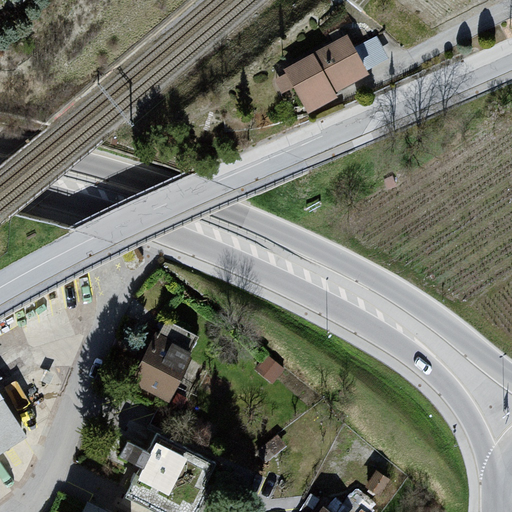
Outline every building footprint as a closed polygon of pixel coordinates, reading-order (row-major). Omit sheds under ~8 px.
[(368,60),(386,54),(379,33),(361,38),(368,60)] [(334,35),(272,69),(299,117),(358,75),(334,35)] [(158,331),(131,386),(164,402),(191,348),(158,331)] [(0,413),(0,447),(16,438),(0,413)] [(151,442),(129,432),(120,450),(142,460),(139,468),(170,482),(187,445),(156,431),(151,442)] [(111,511),(85,498),(78,511),(111,511)]
